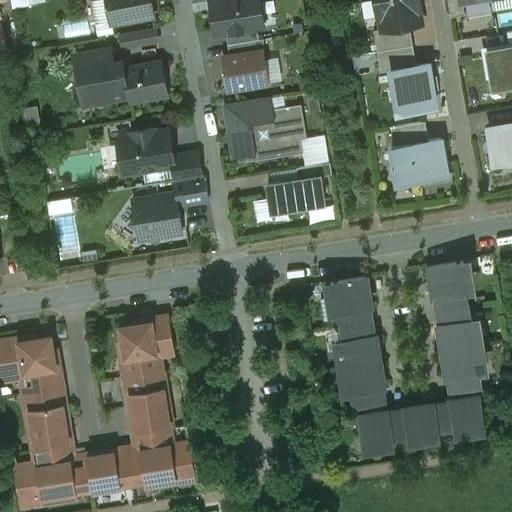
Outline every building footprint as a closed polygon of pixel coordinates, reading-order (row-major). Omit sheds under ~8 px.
[(107,0),(112,22),(120,21),(153,14),(150,0),(107,0)] [(259,0),(210,0),(211,0),(216,33),(257,27),(264,26),(259,0)] [(419,0),(375,0),(378,16),(380,16),(382,28),(382,30),(409,25),(422,23),(419,9),(421,9),(419,0)] [(461,0),(448,0),(451,16),(465,14),(463,2),(462,2),(461,0)] [(409,25),(382,30),(382,28),(374,30),(377,51),(413,45),(409,25)] [(257,27),(226,32),(228,44),(259,39),(257,27)] [(259,39),(228,44),(230,56),(263,50),(263,51),(265,51),(263,38),(259,39)] [(413,45),(377,51),(381,71),(391,70),(391,69),(416,65),(413,45)] [(511,46),(510,47),(486,51),(492,86),(511,82),(511,46)] [(162,60),(125,67),(124,63),(110,65),(107,48),(79,53),(82,72),(94,70),(98,96),(128,90),(130,101),(168,94),(162,60)] [(230,56),(223,57),(228,88),(268,82),(263,51),(263,50),(230,56)] [(416,65),(391,69),(391,70),(397,104),(398,112),(436,106),(428,63),(416,65)] [(271,96),(224,104),(227,119),(274,112),(273,108),(271,96)] [(274,112),(227,119),(233,158),(256,155),(255,147),(260,146),(267,151),(272,144),(277,143),(279,156),(303,152),(301,138),(307,137),(301,103),(273,108),(274,112)] [(425,120),(391,126),(394,145),(428,140),(425,120)] [(511,123),(493,126),(495,136),(490,137),(490,138),(487,138),(486,139),(484,140),(484,142),(484,143),(484,145),(484,146),(485,147),(486,148),(489,149),(492,148),(494,161),(511,158),(511,123)] [(154,128),(131,131),(131,136),(118,138),(123,167),(141,164),(142,170),(172,165),(174,164),(172,155),(168,129),(154,132),(154,128)] [(394,145),(392,146),(398,183),(426,178),(447,175),(441,138),(428,140),(394,145)] [(198,151),(172,155),(174,164),(172,165),(175,180),(202,176),(198,151)] [(330,162),(296,167),(298,179),(320,175),(320,176),(332,174),(330,162)] [(175,180),(174,180),(176,192),(178,205),(209,200),(204,175),(202,176),(175,180)] [(298,179),(268,184),(272,210),(324,202),(320,176),(320,175),(298,179)] [(176,192),(132,199),(135,217),(130,224),(156,243),(161,235),(182,232),(178,205),(176,192)] [(73,197),(50,200),(52,212),(75,210),(73,197)] [(79,245),(74,214),(56,217),(61,248),(79,245)] [(463,258),(429,264),(434,298),(437,298),(439,310),(467,305),(465,293),(469,292),(463,258)] [(366,274),(331,279),(336,314),(341,313),(343,325),(371,321),(369,308),(371,308),(366,274)] [(469,317),(467,305),(439,310),(440,322),(438,322),(442,350),(478,345),(473,316),(469,317)] [(170,318),(152,320),(158,353),(175,350),(170,318)] [(158,353),(152,320),(119,326),(122,341),(118,342),(121,359),(128,358),(158,353)] [(371,321),(343,325),(345,337),(340,338),(345,366),(380,360),(375,332),(373,332),(371,321)] [(35,334),(18,337),(18,340),(23,369),(24,373),(56,368),(51,335),(36,338),(35,334)] [(18,340),(0,343),(0,356),(3,372),(23,369),(18,340)] [(478,345),(442,350),(447,378),(450,378),(452,390),(480,386),(478,373),(482,373),(478,345)] [(158,353),(128,358),(130,375),(160,370),(158,353)] [(380,360),(345,366),(350,394),(354,393),(356,405),(384,401),(382,389),(384,388),(380,360)] [(56,368),(24,373),(27,392),(30,391),(60,386),(56,368)] [(130,375),(129,375),(132,391),(163,386),(160,370),(130,375)] [(60,386),(30,391),(32,407),(25,409),(29,427),(32,426),(34,435),(67,429),(64,416),(68,416),(66,402),(62,403),(60,386)] [(132,391),(126,393),(129,406),(133,406),(135,418),(167,413),(166,405),(170,404),(167,386),(163,386),(132,391)] [(481,394),(449,399),(449,401),(436,403),(435,403),(439,427),(440,427),(453,425),(454,430),(486,425),(481,394)] [(436,401),(403,406),(403,409),(407,433),(408,437),(440,432),(440,427),(439,427),(435,403),(436,403),(436,401)] [(389,408),(357,414),(362,444),(395,439),(394,435),(407,433),(403,409),(390,411),(389,408)] [(167,413),(135,418),(137,432),(168,427),(168,428),(170,428),(167,413)] [(168,427),(137,432),(140,450),(171,445),(168,428),(168,427)] [(67,429),(34,435),(36,449),(69,443),(67,429)] [(69,443),(36,449),(39,464),(71,459),(69,443)] [(171,445),(140,450),(141,459),(145,481),(145,483),(160,481),(161,485),(177,482),(176,475),(172,450),(171,445)] [(191,447),(172,450),(176,475),(195,472),(191,447)] [(102,450),(87,453),(88,464),(92,489),(93,493),(109,490),(108,487),(121,484),(115,452),(103,454),(102,450)] [(128,450),(115,452),(121,484),(133,482),(129,460),(130,460),(128,450)] [(39,464),(36,465),(36,469),(41,498),(42,503),(64,500),(63,494),(77,492),(73,467),(71,459),(39,464)] [(130,460),(129,460),(133,482),(145,481),(141,459),(130,460)] [(88,464),(73,467),(77,492),(92,489),(88,464)] [(36,469),(18,472),(23,501),(41,498),(36,469)]
